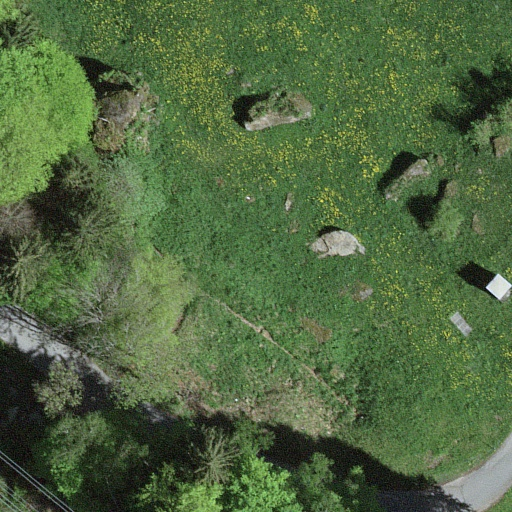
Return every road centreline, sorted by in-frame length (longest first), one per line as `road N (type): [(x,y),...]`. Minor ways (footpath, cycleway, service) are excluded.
road 1 (unclassified): [(333,511),(0,312)]
road 2 (unclassified): [(511,458),(499,475),(360,511)]
